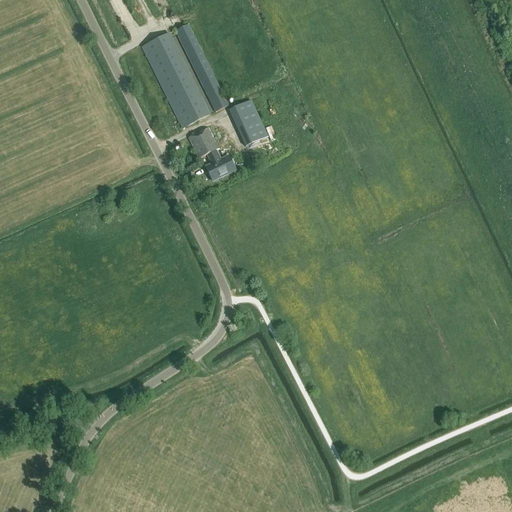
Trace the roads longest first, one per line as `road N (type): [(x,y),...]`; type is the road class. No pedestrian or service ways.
road 1 (unclassified): [(91,431),(203,352),(223,329),(227,302),(80,0)]
road 2 (track): [(511,183),(423,0)]
